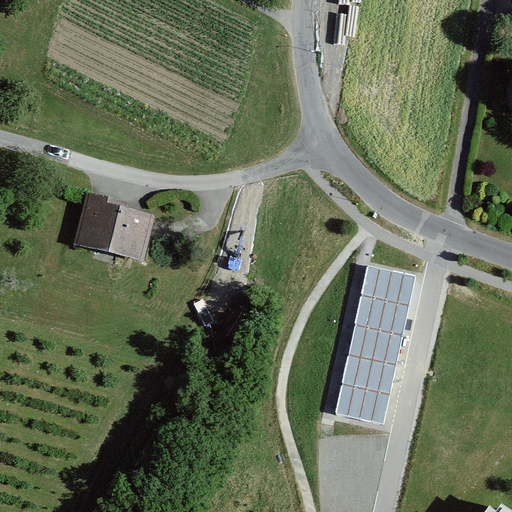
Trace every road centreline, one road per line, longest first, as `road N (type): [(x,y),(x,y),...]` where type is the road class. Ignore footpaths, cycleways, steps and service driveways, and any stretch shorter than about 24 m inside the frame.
road 1 (unclassified): [(511,254),(391,206),(353,174),(323,135),(309,82),(310,0)]
road 2 (track): [(323,135),(256,170),(174,183),(0,137)]
